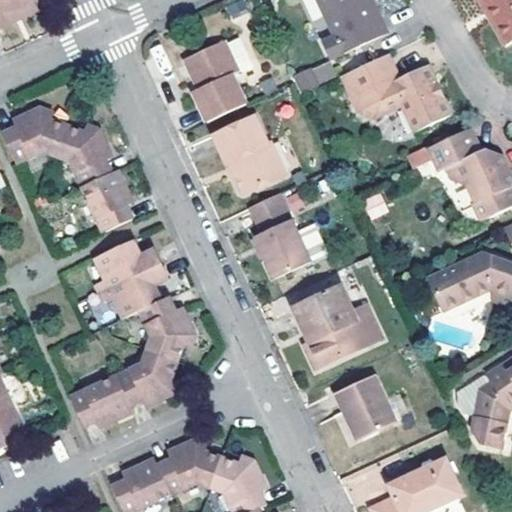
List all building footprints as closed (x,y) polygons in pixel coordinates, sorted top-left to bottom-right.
[(0,0),(0,17),(33,3),(31,0),(0,0)] [(301,0),(315,30),(326,25),(314,0),(301,0)] [(366,0),(318,0),(336,39),(325,44),(334,62),(389,37),(374,5),(369,7),(366,0)] [(511,0),(478,0),(485,12),(490,9),(497,20),(492,24),(506,49),(511,45),(511,0)] [(0,17),(0,26),(36,10),(33,3),(0,17)] [(485,12),(492,24),(497,20),(490,9),(485,12)] [(193,97),(208,127),(248,107),(236,81),(255,72),(242,45),(228,51),(225,46),(186,64),(199,94),(193,97)] [(329,60),(294,74),(300,91),(336,77),(329,60)] [(388,60),(346,79),(360,111),(377,120),(404,108),(416,133),(450,118),(428,69),(398,81),(388,60)] [(279,93),(274,82),(263,87),(268,98),(279,93)] [(320,95),(305,102),(313,119),(328,112),(320,95)] [(37,155),(53,161),(64,131),(46,124),(42,115),(33,111),(22,116),(26,126),(11,133),(0,138),(0,140),(12,166),(37,155)] [(7,123),(11,133),(26,126),(22,116),(7,123)] [(267,147),(255,121),(217,138),(231,166),(233,165),(247,196),(288,177),(272,145),(267,147)] [(95,150),(101,147),(95,135),(88,132),(79,137),(64,131),(53,161),(67,166),(78,191),(107,177),(102,165),(95,150)] [(480,224),(511,209),(511,195),(510,191),(511,189),(511,187),(501,161),(482,153),(479,155),(469,133),(428,152),(433,162),(438,173),(446,171),(452,183),(466,188),(474,205),(471,206),(480,224)] [(108,162),(101,147),(95,150),(102,165),(108,162)] [(433,162),(428,152),(407,162),(412,172),(433,162)] [(309,183),(305,174),(295,178),(300,188),(309,183)] [(128,223),(122,210),(115,194),(121,191),(113,175),(107,177),(78,191),(99,236),(128,223)] [(129,208),(121,191),(115,194),(122,210),(129,208)] [(371,219),(389,211),(380,192),(363,200),(371,219)] [(282,196),(253,210),(265,238),(258,240),(278,282),(314,265),(282,196)] [(94,290),(97,297),(157,269),(151,255),(137,262),(130,246),(93,265),(103,286),(94,290)] [(511,296),(511,267),(483,255),(430,281),(446,312),(495,289),(511,296)] [(120,324),(137,317),(158,306),(151,291),(164,284),(157,269),(97,297),(101,305),(110,301),(120,324)] [(316,371),(368,347),(354,314),(342,288),(295,310),(304,328),(308,326),(316,343),(310,345),(305,348),(316,371)] [(511,296),(495,289),(493,304),(509,310),(511,301),(511,296)] [(148,343),(145,355),(174,366),(180,348),(189,345),(191,340),(185,327),(178,330),(170,315),(165,303),(158,306),(137,317),(148,343)] [(354,314),(368,347),(382,341),(367,308),(354,314)] [(178,312),(170,315),(178,330),(185,327),(178,312)] [(308,326),(304,328),(310,345),(316,343),(308,326)] [(127,411),(140,405),(154,398),(158,405),(169,399),(172,393),(167,384),(174,366),(145,355),(139,370),(114,382),(127,411)] [(511,361),(487,378),(484,377),(457,395),(454,407),(460,416),(471,419),(468,433),(500,441),(510,411),(511,409),(511,361)] [(399,422),(378,375),(337,394),(359,441),(399,422)] [(82,432),(93,427),(108,420),(112,428),(131,419),(127,411),(114,382),(70,404),(82,432)] [(0,449),(21,440),(0,391),(0,449)] [(144,411),(158,405),(154,398),(140,405),(144,411)] [(97,435),(112,428),(108,420),(93,427),(97,435)] [(186,453),(172,460),(158,467),(171,495),(198,483),(212,487),(222,457),(204,451),(200,442),(193,440),(183,446),(186,453)] [(169,453),(172,460),(186,453),(183,446),(169,453)] [(232,511),(250,511),(258,509),(265,505),(258,489),(252,476),(258,472),(252,459),(247,458),(238,462),(222,457),(212,487),(223,491),(232,511)] [(430,511),(463,497),(445,458),(385,486),(392,498),(367,510),(367,511),(430,511)] [(140,476),(125,484),(116,488),(127,511),(136,511),(171,495),(158,467),(154,460),(137,469),(140,476)] [(122,476),(125,484),(140,476),(137,469),(122,476)] [(252,476),(258,489),(265,486),(258,472),(252,476)]
